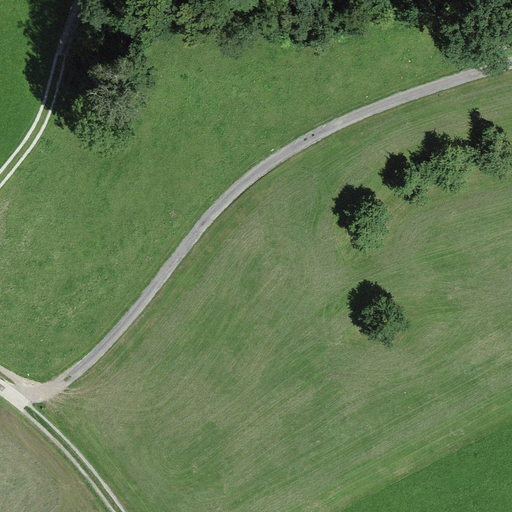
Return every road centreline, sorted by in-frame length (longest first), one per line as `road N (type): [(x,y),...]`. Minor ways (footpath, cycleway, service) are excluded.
road 1 (track): [(511,70),(355,121),(245,181),(87,368),(46,394),(16,397)]
road 2 (track): [(85,0),(49,113),(0,181)]
road 3 (track): [(0,386),(119,511)]
